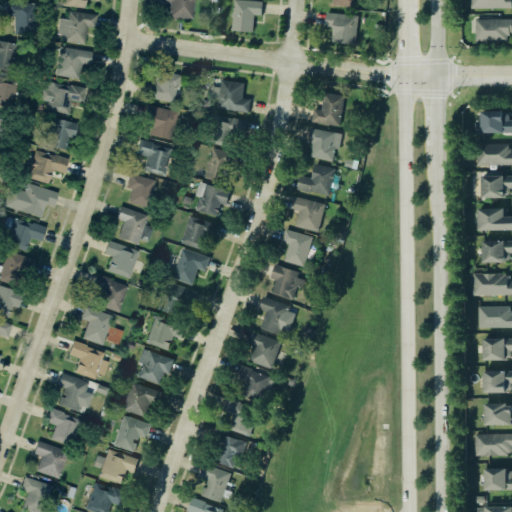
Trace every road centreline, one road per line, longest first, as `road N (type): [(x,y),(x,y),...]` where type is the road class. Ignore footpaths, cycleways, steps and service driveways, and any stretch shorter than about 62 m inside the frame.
road 1 (residential): [(300,0),(261,218),(158,511)]
road 2 (residential): [(17,421),(111,145),(136,0)]
road 3 (secondary): [(404,78),(407,511)]
road 4 (residential): [(133,37),(404,78),(511,77)]
road 5 (secondary): [(438,511),(436,142)]
